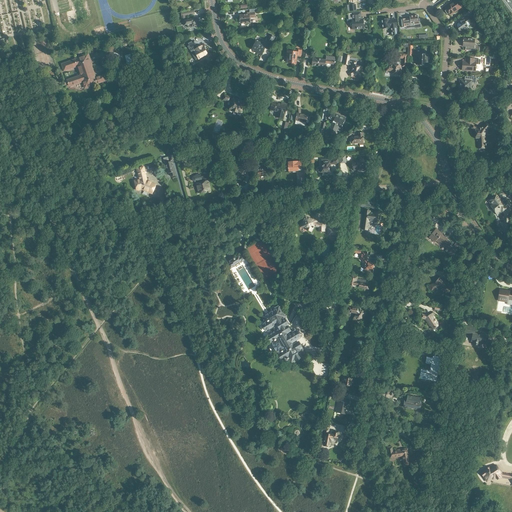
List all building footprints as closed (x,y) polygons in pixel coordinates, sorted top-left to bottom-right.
[(71,0),(56,0),(62,23),(73,21),(72,17),(82,15),(83,19),(90,18),(86,0),(82,0),(72,2),(71,0)] [(449,13),(449,14),(450,16),(451,15),(454,12),(455,12),(458,10),(461,8),(455,0),(445,7),(446,10),(445,11),(447,14),(448,14),(449,13)] [(194,10),(181,13),(182,16),(181,17),(182,21),(183,21),(184,25),(188,25),(189,27),(192,27),(193,27),(194,27),(195,27),(195,26),(198,26),(198,25),(199,25),(198,23),(197,22),(197,18),(190,20),(186,21),(186,18),(185,18),(185,16),(195,14),(194,10)] [(251,18),(256,18),(255,12),(250,13),(250,12),(247,12),(247,14),(239,15),(240,24),(250,23),(250,22),(251,22),(251,18)] [(351,27),(352,27),(353,30),(364,29),(363,20),(361,20),(360,12),(352,13),(348,14),(349,20),(352,19),(352,23),(351,23),(350,24),(350,26),(351,27)] [(401,20),(398,20),(399,26),(401,26),(402,28),(405,27),(406,27),(411,26),(411,25),(414,24),(414,25),(420,24),(419,19),(418,19),(417,15),(409,16),(410,19),(405,20),(405,19),(401,20)] [(458,29),(459,32),(468,29),(467,27),(469,26),(470,25),(470,24),(470,23),(470,21),(469,20),(467,17),(458,22),(459,23),(458,24),(457,25),(457,27),(458,28),(459,29),(458,29)] [(389,19),(381,20),(382,29),(390,28),(391,36),(398,35),(397,26),(396,20),(389,20),(389,19)] [(268,49),(271,44),(275,37),(269,34),(265,41),(261,39),(259,43),(254,41),(253,45),(254,46),(253,49),(257,51),(257,52),(261,55),(265,48),(268,49)] [(463,41),(463,42),(463,47),(468,47),(467,51),(479,52),(480,45),(474,45),(475,40),(464,39),(463,41)] [(193,40),(187,44),(190,49),(196,60),(207,54),(203,47),(202,46),(197,49),(196,45),(193,40)] [(288,52),(287,56),(287,62),(288,62),(288,63),(292,63),(292,65),(295,66),(296,56),(300,57),(301,51),(295,50),(295,52),(288,52)] [(416,64),(419,65),(420,66),(423,66),(424,65),(427,65),(427,60),(429,59),(429,57),(428,56),(428,55),(425,55),(425,51),(418,51),(417,55),(416,55),(416,56),(416,64)] [(83,83),(85,89),(95,85),(95,86),(96,85),(96,84),(107,81),(104,74),(96,77),(92,66),(93,66),(89,54),(75,59),(61,64),(64,71),(77,67),(80,76),(67,80),(70,88),(83,83)] [(399,54),(399,56),(399,59),(403,59),(403,67),(406,67),(407,54),(399,54)] [(348,65),(352,65),(351,72),(349,74),(351,77),(353,75),(358,76),(360,78),(363,76),(361,73),(362,67),(355,66),(356,62),(349,61),(349,56),(346,55),(346,56),(345,55),(343,63),(345,63),(344,65),(348,65)] [(325,67),(325,64),(334,65),(335,57),(326,56),(326,59),(326,60),(313,58),(312,66),(325,67)] [(466,62),(463,62),(462,70),(476,71),(476,64),(480,65),(480,60),(466,59),(466,62)] [(386,71),(391,71),(391,73),(400,74),(400,66),(391,65),(391,66),(386,66),(386,71)] [(460,80),(459,91),(471,92),(472,83),(476,83),(476,78),(465,77),(465,80),(460,80)] [(230,102),(232,103),(229,110),(233,112),(233,113),(236,114),(237,113),(241,114),(241,113),(242,113),(243,111),(242,110),(243,106),(244,106),(245,104),(244,103),(245,102),(233,98),(233,99),(231,98),(231,97),(224,95),(223,100),(230,102)] [(494,101),(495,104),(496,104),(502,102),(503,100),(502,95),(493,97),(494,101)] [(276,118),(283,119),(287,104),(283,104),(283,105),(272,102),(270,111),(277,112),(276,118)] [(296,120),(295,124),(305,126),(305,123),(306,123),(309,123),(310,116),(308,116),(301,114),(300,108),(296,108),(297,113),(295,113),(294,117),(296,117),(296,120)] [(328,133),(335,136),(339,126),(342,127),(346,118),(332,112),(329,118),(333,119),(332,120),(331,122),(332,122),(328,133)] [(476,128),(473,126),(471,128),(475,132),(475,139),(478,138),(478,149),(486,148),(485,132),(487,130),(488,130),(491,127),(486,123),(482,128),(476,128)] [(352,135),(350,132),(340,139),(341,140),(342,139),(343,140),(352,135)] [(363,143),(363,133),(358,133),(358,136),(351,136),(349,138),(350,144),(363,143)] [(217,142),(219,136),(211,134),(209,140),(217,142)] [(306,145),(298,144),(297,151),(304,153),(306,145)] [(165,166),(166,166),(168,174),(170,173),(171,177),(176,176),(172,160),(175,159),(174,154),(168,156),(168,157),(163,158),(165,166)] [(184,154),(178,155),(179,162),(186,160),(185,156),(184,154)] [(330,159),(331,162),(324,162),(324,166),(321,166),(321,168),(319,169),(318,169),(318,170),(318,171),(318,172),(319,172),(325,172),(325,174),(330,174),(330,165),(338,164),(338,158),(330,159)] [(359,159),(360,163),(353,163),(354,171),(360,170),(361,171),(362,171),(362,172),(363,172),(364,171),(365,170),(364,158),(359,159)] [(236,172),(237,176),(246,174),(245,168),(245,166),(245,159),(232,161),(234,171),(236,172)] [(288,165),(288,172),(293,171),(295,171),(298,171),(298,169),(302,169),(301,161),(288,162),(288,165)] [(157,184),(152,182),(151,181),(149,180),(148,180),(147,180),(144,166),(136,168),(139,179),(134,180),(136,191),(141,190),(152,195),(157,184)] [(261,167),(261,169),(257,170),(258,178),(268,176),(267,168),(266,168),(265,167),(261,167)] [(206,191),(210,190),(208,181),(197,183),(199,193),(202,192),(203,193),(204,193),(206,193),(207,192),(206,191)] [(490,200),(488,202),(498,215),(503,210),(505,213),(504,222),(508,223),(510,208),(509,208),(508,207),(511,205),(508,201),(505,203),(503,201),(502,202),(498,197),(497,195),(496,195),(490,200)] [(365,211),(362,230),(368,230),(369,221),(374,222),(374,223),(379,223),(380,213),(375,212),(375,213),(370,212),(370,211),(365,211)] [(303,223),(302,226),(306,228),(306,229),(311,232),(312,229),(313,229),(314,226),(315,226),(315,227),(316,227),(317,227),(318,227),(319,227),(319,231),(320,231),(320,232),(322,232),(323,232),(323,231),(325,231),(325,223),(317,223),(306,217),(304,220),(303,219),(302,222),(303,223)] [(328,228),(327,236),(337,236),(337,228),(328,228)] [(436,229),(430,236),(434,239),(432,241),(435,243),(436,241),(440,245),(441,244),(447,249),(445,251),(452,256),(455,252),(455,253),(457,251),(457,250),(460,247),(456,244),(455,244),(453,242),(452,243),(443,236),(443,235),(436,229)] [(361,258),(365,264),(363,272),(369,273),(369,272),(373,272),(373,269),(374,263),(368,262),(366,259),(367,253),(362,252),(361,258)] [(241,262),(245,260),(243,255),(240,257),(239,255),(229,261),(230,263),(227,265),(230,269),(234,267),(234,266),(241,262)] [(349,274),(348,277),(350,278),(349,281),(350,281),(349,286),(369,289),(370,284),(365,283),(366,281),(358,279),(358,276),(351,275),(351,274),(349,274)] [(434,284),(429,286),(430,291),(440,287),(448,293),(453,287),(439,277),(434,284)] [(511,290),(500,288),(498,302),(507,303),(507,305),(511,305),(511,290)] [(354,316),(355,317),(353,319),(356,321),(357,319),(360,321),(366,313),(361,310),(349,307),(349,303),(344,302),(343,307),(346,308),(344,317),(348,318),(349,313),(356,314),(354,316)] [(272,310),(268,312),(266,313),(265,314),(261,316),(265,322),(261,324),(265,332),(267,331),(269,335),(267,336),(271,344),(272,343),(272,344),(273,346),(276,351),(277,353),(278,353),(277,354),(282,361),(284,363),(288,361),(291,365),(308,355),(306,352),(299,341),(299,342),(298,341),(293,344),(292,343),(301,338),(296,330),(288,335),(287,334),(291,331),(288,326),(289,325),(287,322),(284,318),(286,317),(279,305),(272,310)] [(429,323),(433,330),(439,326),(433,317),(435,316),(433,313),(427,316),(427,315),(421,314),(420,319),(425,320),(428,324),(429,323)] [(466,326),(465,333),(473,334),(471,342),(472,342),(471,344),(476,345),(480,346),(480,343),(485,344),(486,340),(488,341),(489,335),(482,333),(481,335),(475,333),(476,328),(466,326)] [(430,371),(421,369),(420,378),(437,381),(439,365),(440,365),(442,360),(440,360),(439,359),(440,357),(433,356),(433,358),(427,357),(426,363),(431,364),(430,371)] [(336,360),(333,371),(334,372),(338,373),(339,367),(340,368),(342,361),(336,360)] [(342,375),(342,378),(343,378),(343,381),(344,381),(343,385),(351,386),(352,382),(353,382),(354,382),(354,381),(354,380),(353,380),(353,379),(352,379),(347,378),(347,376),(342,375)] [(333,390),(331,397),(338,399),(339,392),(333,390)] [(407,400),(405,400),(403,407),(411,408),(411,407),(415,408),(415,409),(421,410),(422,402),(420,402),(420,398),(407,396),(407,400)] [(347,415),(350,401),(339,398),(337,406),(338,406),(337,413),(347,415)] [(321,445),(321,446),(322,447),(323,447),(324,446),(328,447),(330,446),(330,444),(332,444),(335,442),(335,440),(337,441),(338,440),(338,438),(339,438),(340,438),(341,438),(341,437),(342,436),(342,435),(342,434),(341,433),(340,432),(339,432),(338,431),(337,431),(336,431),(335,432),(332,431),(331,432),(330,434),(328,434),(329,431),(331,424),(325,423),(323,430),(324,430),(324,433),(325,433),(325,434),(324,441),(322,440),(321,444),(321,445)] [(392,446),(387,447),(389,461),(396,460),(395,457),(402,456),(404,465),(411,464),(427,456),(424,450),(418,453),(409,457),(407,448),(397,449),(397,451),(393,451),(392,446)] [(511,474),(501,473),(496,465),(490,468),(489,467),(481,473),(487,481),(492,478),(493,479),(496,477),(497,479),(501,477),(511,479),(511,474)]
